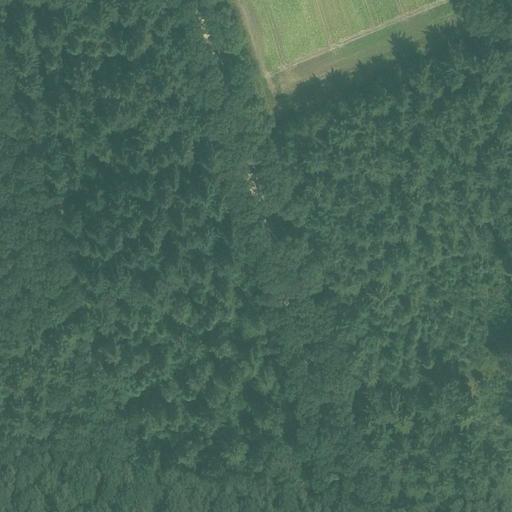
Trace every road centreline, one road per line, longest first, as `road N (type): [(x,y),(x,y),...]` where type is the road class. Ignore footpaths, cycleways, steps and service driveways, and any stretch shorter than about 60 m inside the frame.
road 1 (track): [(354,511),(197,0)]
road 2 (track): [(5,0),(9,72),(86,299),(144,511)]
road 3 (track): [(322,405),(511,363)]
